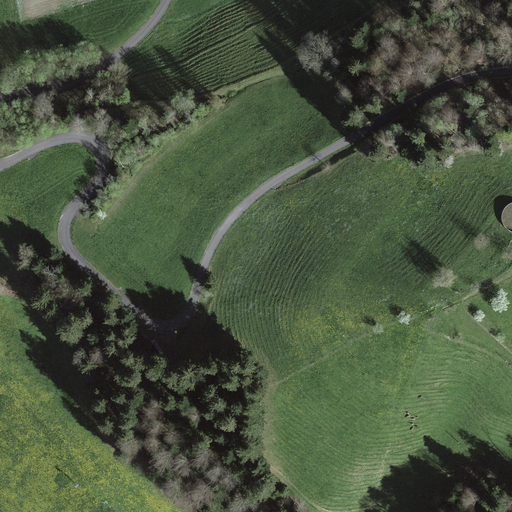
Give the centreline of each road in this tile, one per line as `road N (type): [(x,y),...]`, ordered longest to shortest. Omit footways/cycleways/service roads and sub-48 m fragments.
road 1 (unclassified): [(511,70),(451,83),(264,187),(216,238),(190,308),(170,324),(144,318),(66,244),(65,222),(104,168),(94,143),(63,138),(0,164)]
road 2 (unclassified): [(0,97),(90,73),(135,39),(166,0)]
